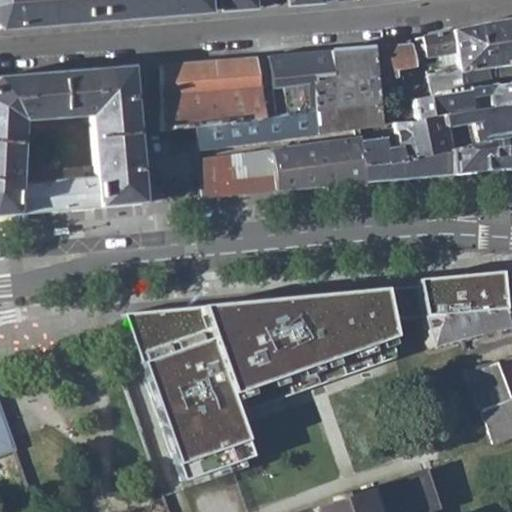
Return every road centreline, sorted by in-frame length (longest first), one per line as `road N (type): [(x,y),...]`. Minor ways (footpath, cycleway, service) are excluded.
road 1 (residential): [(0,54),(511,3)]
road 2 (primary): [(367,234),(0,265)]
road 3 (unknown): [(155,215),(140,41)]
road 4 (primary): [(511,211),(367,234)]
road 5 (primary): [(367,234),(511,236)]
